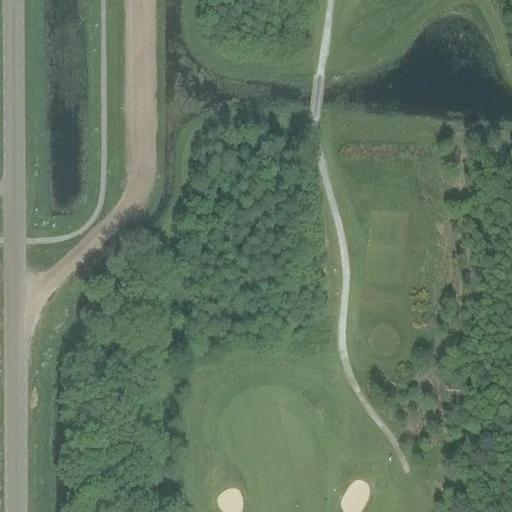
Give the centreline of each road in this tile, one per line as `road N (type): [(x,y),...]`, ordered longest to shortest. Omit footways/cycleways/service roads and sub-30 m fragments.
road 1 (unclassified): [(18,511),(17,0)]
road 2 (track): [(138,0),(136,197),(70,269),(16,305)]
